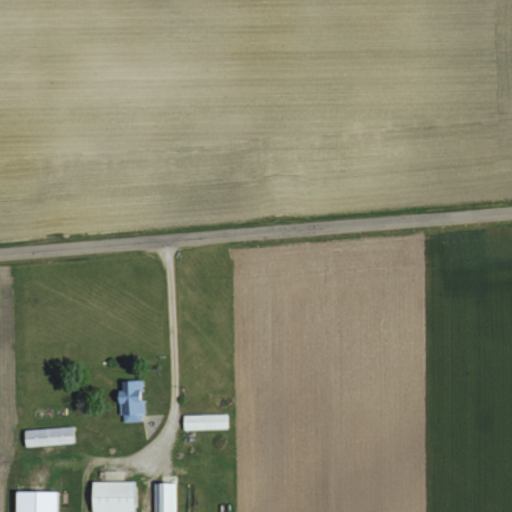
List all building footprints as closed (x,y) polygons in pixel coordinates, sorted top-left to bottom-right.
[(120,382),(121,420),(142,419),(142,381),(120,382)] [(228,415),(182,416),(183,431),(228,430),(228,415)] [(25,449),(75,443),(73,427),(23,432),(25,449)] [(91,483),(91,511),(134,511),(134,482),(91,483)] [(175,511),(175,483),(153,484),(153,511),(175,511)] [(14,511),(57,511),(58,492),(14,493),(14,511)]
